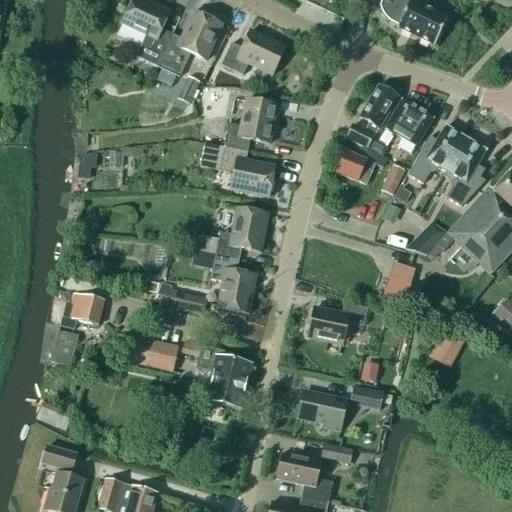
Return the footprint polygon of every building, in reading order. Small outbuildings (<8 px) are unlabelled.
[(170,13),(141,0),(134,0),(123,24),(147,35),(136,59),(158,69),(173,36),(162,31),(170,13)] [(375,0),(382,3),(380,7),(382,12),(384,16),(387,20),(390,22),(394,25),(398,27),(397,30),(435,48),(437,44),(439,45),(443,37),(441,36),(448,21),(425,10),(428,4),(418,0),(375,0)] [(180,79),(191,55),(206,62),(223,28),(196,15),(184,41),(173,36),(158,69),(180,79)] [(231,45),(221,67),(243,77),(249,64),(273,75),(285,48),(251,32),(242,50),(231,45)] [(192,108),(202,86),(186,78),(176,101),(192,108)] [(367,107),(366,107),(362,113),(364,114),(360,120),(371,126),(366,135),(353,128),(347,140),(368,151),(369,150),(374,141),(398,101),(378,89),(367,107)] [(270,146),(277,108),(248,102),(243,128),(229,126),(225,149),(248,154),(251,142),(270,146)] [(433,121),(402,103),(385,130),(416,149),(433,121)] [(407,177),(421,185),(433,166),(446,174),(466,141),(445,129),(437,143),(429,139),(407,177)] [(374,141),(369,150),(383,158),(388,149),(374,141)] [(453,179),(450,184),(451,190),(445,200),(462,210),(485,183),(480,180),(485,172),(477,168),(486,153),(466,141),(446,174),(453,179)] [(231,193),(268,200),(274,171),(246,166),(248,154),(225,149),(224,150),(204,146),(199,168),(234,175),(231,193)] [(132,150),(121,150),(121,158),(142,159),(142,150),(132,150)] [(336,175),(366,187),(375,167),(383,170),(387,161),(370,153),(366,163),(346,154),(336,175)] [(80,158),(79,170),(91,170),(96,170),(97,155),(80,158)] [(404,173),(392,168),(381,193),(393,198),(404,173)] [(119,184),(119,171),(94,172),(95,185),(119,184)] [(511,175),(510,174),(493,192),(489,189),(446,235),(433,250),(440,256),(453,241),(490,275),(511,251),(511,175)] [(410,195),(400,189),(395,199),(405,205),(410,195)] [(402,215),(389,209),(384,218),(396,225),(402,216),(402,215)] [(219,242),(198,238),(194,254),(215,258),(239,262),(241,251),(261,255),(268,217),(239,211),(234,237),(220,234),(219,242)] [(404,252),(425,259),(433,250),(446,235),(431,225),(404,252)] [(211,282),(225,284),(220,310),(249,316),(256,278),(237,274),(239,262),(215,258),(211,282)] [(387,280),(381,300),(414,311),(420,291),(387,280)] [(76,322),(98,328),(104,302),(74,295),(72,305),(66,303),(60,328),(74,332),(76,322)] [(175,310),(174,311),(203,316),(205,303),(177,297),(167,295),(164,307),(175,310)] [(511,305),(505,300),(491,317),(510,333),(511,330),(511,305)] [(307,339),(343,346),(347,325),(364,328),(367,310),(344,305),(341,317),(313,311),(307,339)] [(50,365),(71,370),(78,338),(58,333),(52,354),(50,365)] [(130,339),(125,363),(172,374),(178,349),(130,339)] [(197,359),(200,348),(184,344),(181,356),(197,359)] [(241,411),(251,366),(223,359),(224,353),(200,348),(197,359),(195,369),(213,373),(209,389),(206,403),(241,411)] [(379,368),(364,364),(360,382),(375,385),(379,368)] [(352,389),(348,407),(378,413),(380,404),(382,396),(382,395),(352,389)] [(297,420),(325,426),(324,430),(340,434),(346,403),(303,394),(297,420)] [(392,398),(382,396),(380,404),(391,407),(392,398)] [(194,406),(164,397),(161,410),(191,418),(194,406)] [(167,431),(158,429),(154,446),(163,448),(167,431)] [(348,467),(351,452),(323,446),(319,461),(348,467)] [(75,511),(84,483),(69,478),(71,473),(71,474),(76,456),(47,448),(42,465),(59,470),(57,475),(52,490),(50,490),(44,511),(45,511),(75,511)] [(317,481),(321,464),(282,456),(276,481),(303,487),(301,499),(328,505),(333,484),(317,481)] [(152,511),(157,496),(132,488),(131,491),(121,489),(122,486),(106,481),(97,511),(101,511),(152,511)] [(269,511),(326,511),(328,505),(301,499),(298,510),(271,504),(269,511)]
